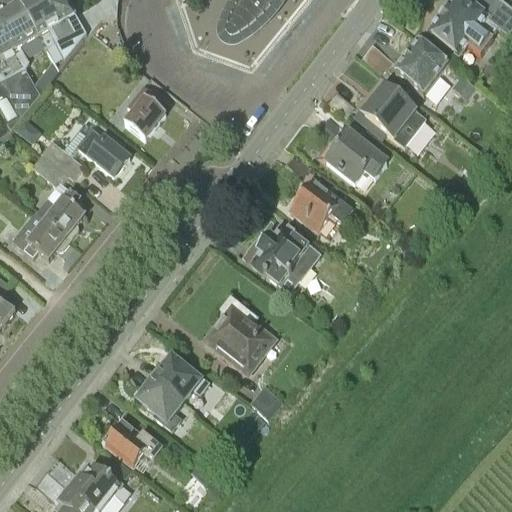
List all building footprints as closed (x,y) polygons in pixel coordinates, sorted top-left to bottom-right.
[(117,6),(113,0),(112,0),(100,7),(75,22),(63,2),(64,2),(64,0),(35,0),(20,9),(38,43),(39,43),(53,67),(59,77),(87,43),(102,24),(117,21),(118,10),(119,5),(117,5),(117,6)] [(226,33),(226,35),(227,38),(230,40),(233,40),(235,40),(248,31),(260,21),(270,9),(276,0),(242,0),(239,5),(232,19),(226,33)] [(509,40),(511,36),(511,16),(491,0),(459,0),(459,1),(458,0),(447,14),(439,25),(429,39),(460,62),(469,51),(480,60),(493,43),(492,43),(499,33),(509,40)] [(21,53),(38,43),(19,9),(0,20),(0,32),(39,101),(40,100),(26,75),(29,68),(21,53)] [(0,116),(11,137),(39,101),(0,32),(0,78),(12,72),(15,79),(0,87),(0,116)] [(393,66),(388,62),(372,49),(361,64),(382,80),(393,66)] [(404,68),(395,80),(424,102),(440,82),(449,71),(420,49),(411,60),(410,60),(404,68)] [(463,81),(453,93),(467,104),(476,91),(463,81)] [(404,153),(425,124),(384,92),(372,107),(375,109),(365,123),(404,153)] [(132,114),(121,126),(145,146),(166,120),(155,111),(160,105),(145,93),(129,112),(132,114)] [(355,111),(352,109),(336,97),(328,108),(347,122),(355,111)] [(387,169),(348,139),(328,124),(318,137),(331,146),(319,162),(326,168),(356,190),(365,179),(374,186),(387,169)] [(41,138),(24,125),(15,136),(31,149),(41,138)] [(130,164),(104,144),(93,135),(85,129),(64,156),(71,162),(78,154),(88,162),(114,184),(130,164)] [(5,131),(0,134),(0,149),(0,150),(12,140),(5,131)] [(34,152),(33,153),(37,157),(42,161),(69,182),(73,185),(84,172),(72,162),(71,162),(64,156),(53,147),(48,143),(44,140),(34,152)] [(294,158),(285,169),(302,182),(311,170),(294,158)] [(42,161),(33,173),(57,192),(58,191),(60,189),(61,190),(61,191),(62,190),(69,182),(42,161)] [(464,189),(455,182),(451,182),(444,191),(455,200),(464,189)] [(342,229),(352,216),(312,186),(291,215),(320,237),(332,222),(342,229)] [(47,205),(36,219),(45,226),(70,246),(78,236),(78,231),(76,230),(85,220),(75,212),(80,205),(69,197),(63,204),(56,212),(47,205)] [(63,255),(70,246),(36,219),(13,247),(33,263),(38,257),(48,265),(56,255),(58,256),(63,255)] [(270,224),(242,263),(280,291),(290,299),(320,261),(309,253),(299,245),(302,241),(293,234),(290,239),(270,224)] [(0,333),(15,315),(2,304),(10,293),(0,284),(0,333)] [(228,322),(208,347),(222,358),(223,359),(249,379),(273,350),(271,348),(253,332),(258,326),(231,305),(222,316),(228,322)] [(163,373),(154,384),(182,406),(191,393),(198,398),(199,399),(201,400),(210,389),(211,388),(201,380),(191,373),(188,377),(172,365),(165,374),(163,373)] [(146,398),(139,407),(154,418),(152,421),(151,422),(150,423),(162,431),(171,438),(181,425),(172,418),(182,406),(154,384),(145,396),(146,398)] [(250,408),(268,422),(282,405),(265,390),(250,408)] [(112,431),(103,443),(107,447),(104,450),(132,472),(134,470),(143,458),(152,465),(154,466),(164,453),(142,437),(148,430),(126,413),(116,425),(121,429),(117,433),(117,435),(112,431)] [(174,450),(171,455),(178,460),(181,455),(174,450)] [(236,460),(239,462),(244,455),(242,453),(238,450),(233,458),(236,460)] [(58,463),(48,477),(71,495),(92,511),(105,511),(115,500),(124,507),(131,498),(122,491),(118,487),(93,467),(82,482),(58,463)] [(113,473),(124,482),(131,474),(119,465),(113,473)] [(48,477),(36,492),(59,510),(58,511),(92,511),(71,495),(48,477)]
